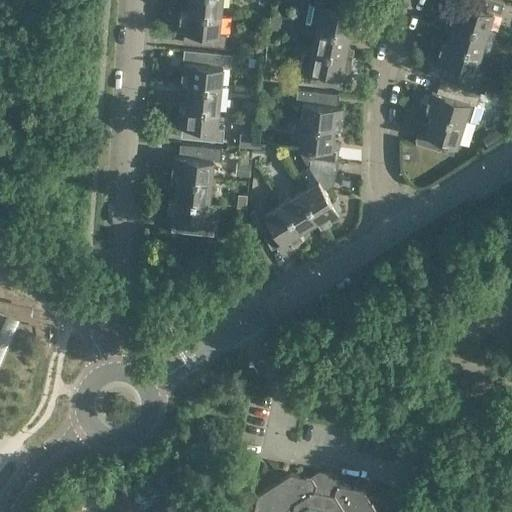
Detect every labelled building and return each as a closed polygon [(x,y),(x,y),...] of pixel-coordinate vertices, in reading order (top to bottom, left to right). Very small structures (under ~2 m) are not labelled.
[(187,0),(187,9),(181,8),(181,9),(207,12),(207,13),(221,15),(222,0),(187,0)] [(354,13),(357,2),(347,0),(313,0),(313,7),(308,6),(305,22),(317,25),(332,28),(330,31),(350,35),(356,36),(360,15),(354,13)] [(474,24),(487,28),(492,11),(500,13),(504,1),(501,0),(459,0),(460,0),(459,0),(454,0),(448,19),(473,27),(474,24)] [(207,12),(181,9),(179,30),(184,31),(182,43),(225,47),(226,34),(219,33),(221,15),(207,13),(207,12)] [(270,14),(268,28),(278,29),(279,15),(270,14)] [(473,27),(448,19),(446,26),(450,27),(452,30),(449,41),(467,47),(466,49),(479,53),(487,28),(474,24),(473,27)] [(317,25),(312,51),(326,54),(326,51),(351,57),(353,50),(350,49),(347,46),(350,35),(330,31),(332,28),(317,25)] [(467,47),(449,41),(442,40),(436,61),(440,63),(437,73),(478,86),(481,74),(474,72),(479,53),(466,49),(467,47)] [(183,62),(180,83),(207,86),(208,83),(221,84),(222,66),(230,67),(231,53),(188,49),(187,62),(183,62)] [(326,54),(312,51),(308,69),(300,67),(298,80),(339,88),(341,77),(347,78),(351,57),(326,51),(326,54)] [(31,71),(35,62),(23,57),(19,66),(31,71)] [(480,93),(440,81),(437,93),(433,91),(426,112),(433,114),(451,120),(451,116),(464,120),(464,118),(470,120),(474,105),(477,105),(480,93)] [(207,86),(180,83),(180,90),(183,90),(186,94),(185,105),(204,107),(205,109),(218,111),(221,84),(208,83),(207,86)] [(297,88),(296,94),(295,102),(303,102),(302,120),(315,121),(315,125),(334,127),(340,127),(343,105),(337,105),(339,93),(297,88)] [(256,113),(257,100),(248,99),(246,112),(256,113)] [(204,107),(185,105),(178,105),(176,126),(180,126),(179,138),(222,143),(223,129),(216,128),(218,111),(205,109),(204,107)] [(24,117),(39,123),(44,112),(28,106),(24,117)] [(451,120),(433,114),(430,124),(425,127),(422,126),(416,144),(442,152),(445,143),(456,146),(464,120),(451,116),(451,120)] [(315,121),(302,120),(299,147),(312,148),(311,158),(337,161),(339,142),(335,141),(333,138),(334,127),(315,125),(315,121)] [(252,148),(252,141),(228,139),(227,145),(252,148)] [(265,151),(266,142),(252,141),(252,148),(251,150),(265,151)] [(172,156),(170,176),(197,179),(198,176),(211,177),(213,160),(220,161),(221,148),(179,144),(177,156),(172,156)] [(321,226),(340,215),(324,189),(335,181),(337,161),(311,158),(310,167),(318,181),(304,190),(311,202),(308,204),(318,220),(321,226)] [(236,175),(249,176),(251,163),(237,161),(236,175)] [(197,179),(170,176),(170,184),(173,184),(176,187),(175,198),(195,200),(195,202),(209,203),(211,177),(198,176),(197,179)] [(311,202),(304,190),(281,204),(288,216),(290,215),(303,236),(309,233),(307,230),(308,226),(318,220),(308,204),(311,202)] [(246,207),(248,194),(238,193),(237,206),(246,207)] [(195,200),(175,198),(168,197),(166,218),(171,219),(170,231),(213,235),(214,222),(207,221),(209,203),(195,202),(195,200)] [(288,216),(281,204),(266,212),(261,205),(250,212),(271,248),(282,242),(285,247),(303,236),(290,215),(288,216)] [(378,511),(363,488),(342,484),(336,487),(335,491),(316,486),(317,483),(313,477),(291,473),(258,494),(253,511),(378,511)]
